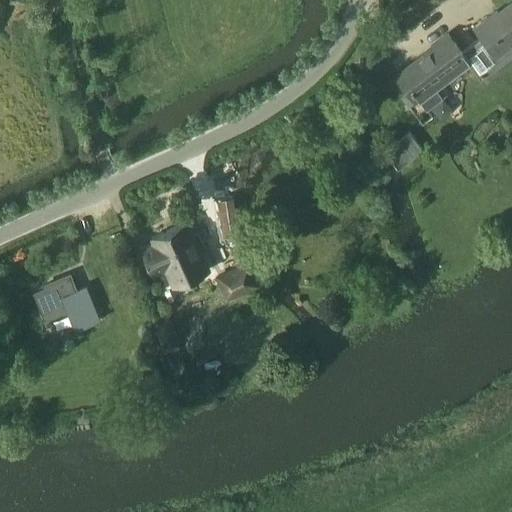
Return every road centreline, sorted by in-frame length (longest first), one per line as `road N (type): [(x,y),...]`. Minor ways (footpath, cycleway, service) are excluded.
road 1 (unclassified): [(0,237),(265,113),(324,66),(362,0)]
road 2 (track): [(328,511),(463,451),(511,417)]
